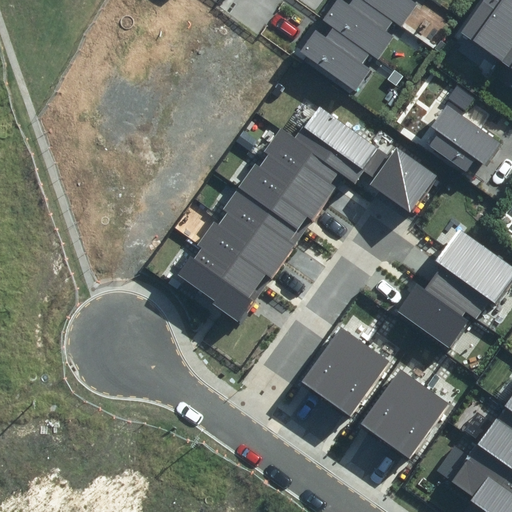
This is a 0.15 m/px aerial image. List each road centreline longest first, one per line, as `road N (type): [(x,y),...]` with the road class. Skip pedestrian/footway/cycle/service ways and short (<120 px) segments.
road 1 (residential): [(245,434),(376,234)]
road 2 (residential): [(245,434),(97,328)]
road 3 (residential): [(353,511),(245,434)]
